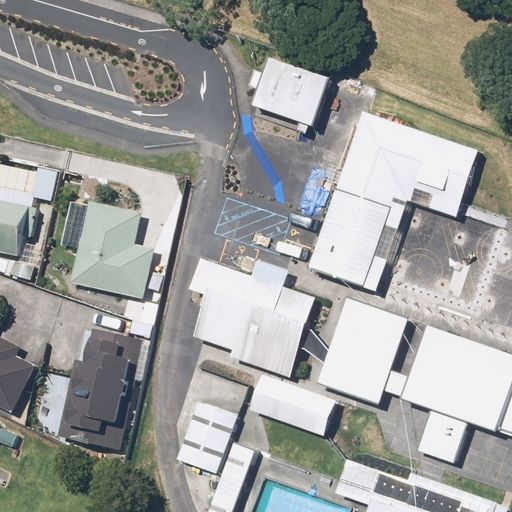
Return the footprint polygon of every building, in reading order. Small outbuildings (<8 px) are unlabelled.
[(339,81),(272,60),(257,110),(324,131),(339,81)] [(485,150),(369,115),(352,170),(320,275),(383,294),(410,204),(464,220),(485,150)] [(0,166),(0,275),(30,282),(51,177),(0,166)] [(140,212),(88,201),(70,291),(144,306),(155,253),(133,249),(140,212)] [(324,295),(208,259),(182,344),(297,380),(324,295)] [(413,318),(350,299),(323,387),(385,407),(413,318)] [(511,356),(427,329),(403,401),(511,437),(511,356)] [(83,373),(74,371),(59,443),(123,456),(145,348),(91,336),(83,373)] [(19,357),(22,351),(0,341),(0,409),(16,417),(39,367),(19,357)] [(345,399),(268,375),(256,413),(333,437),(345,399)] [(242,417),(202,404),(184,464),(224,476),(242,417)] [(474,429),(432,416),(420,455),(462,468),(474,429)] [(243,511),(264,449),(241,441),(218,511),(243,511)] [(380,505),(377,511),(500,511),(503,504),(418,474),(414,487),(355,466),(346,493),(380,505)]
